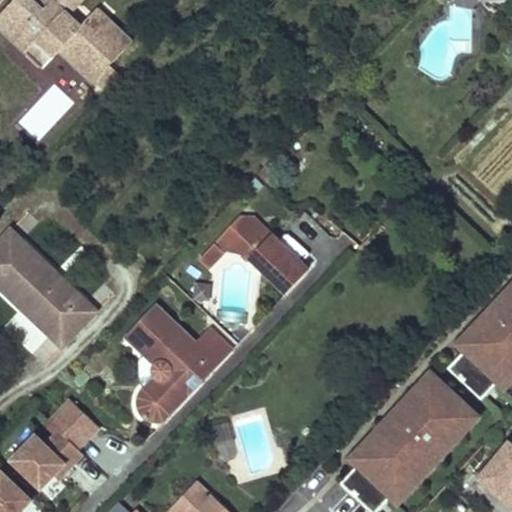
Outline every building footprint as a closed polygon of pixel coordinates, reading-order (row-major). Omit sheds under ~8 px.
[(132,42),(97,9),(81,27),(69,16),(83,0),(50,0),(52,2),(44,11),(36,4),(32,0),(15,0),(0,16),(0,21),(16,36),(22,29),(36,42),(25,54),(42,70),(58,52),(70,63),(72,61),(81,70),(80,72),(92,84),(95,82),(103,90),(118,74),(110,66),(132,42)] [(52,2),(50,0),(39,0),(36,4),(44,11),(52,2)] [(0,21),(0,30),(11,41),(25,54),(36,42),(22,29),(16,36),(0,21)] [(80,72),(81,70),(72,61),(70,63),(80,72)] [(244,255),(285,294),(307,271),(272,237),(272,236),(253,218),(241,217),(199,261),(208,269),(224,253),(241,258),(244,255)] [(97,311),(11,230),(0,241),(0,287),(63,347),(97,311)] [(511,382),(511,275),(449,344),(458,352),(493,384),(503,393),(511,382)] [(232,351),(211,331),(197,345),(157,307),(127,338),(155,365),(154,367),(153,369),(153,371),(153,373),(154,375),(155,377),(144,390),(141,394),(139,399),(138,403),(139,408),(141,413),(144,416),(148,419),(153,421),(158,421),(163,421),(167,419),(171,416),(188,397),(218,366),(232,351)] [(493,384),(458,352),(443,368),(479,400),(493,384)] [(480,417),(427,368),(342,459),(351,467),(386,500),(396,508),(480,417)] [(67,398),(45,421),(55,430),(43,443),(31,432),(3,461),(37,493),(54,474),(59,479),(82,455),(78,451),(99,428),(67,398)] [(511,511),(511,439),(475,482),(510,511),(511,511)] [(375,511),(386,500),(351,467),(337,483),(367,511),(375,511)] [(0,511),(18,511),(30,501),(0,471),(0,511)] [(194,511),(210,496),(197,484),(173,509),(175,511),(194,511)] [(226,511),(210,496),(194,511),(136,511),(135,511),(134,511),(226,511)]
